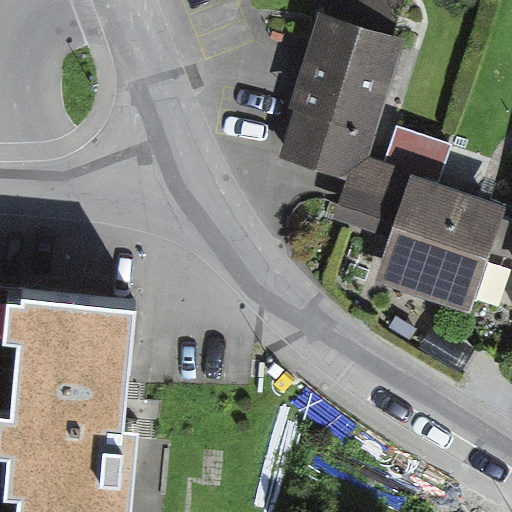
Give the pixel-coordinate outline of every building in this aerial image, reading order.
[(378,125),(406,28),(319,3),(291,99),(296,101),(378,125)] [(370,151),(378,125),(296,101),(282,149),(348,168),(363,173),(370,151)] [(370,151),(363,173),(348,168),(335,212),(390,228),(411,164),(370,151)] [(390,228),(375,273),(472,305),(509,195),(411,164),(390,228)] [(5,474),(21,475),(17,511),(130,511),(140,404),(124,403),(136,277),(24,267),(5,474)]
